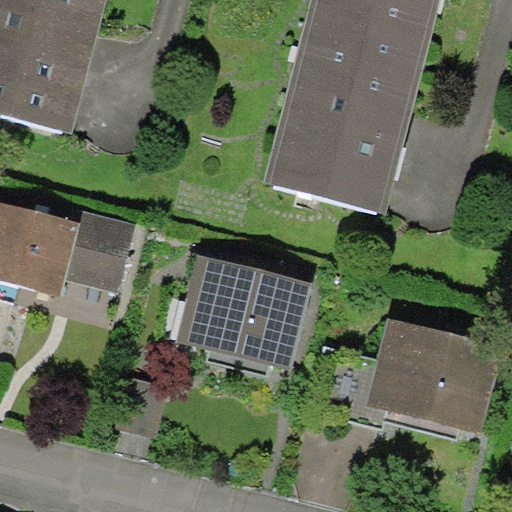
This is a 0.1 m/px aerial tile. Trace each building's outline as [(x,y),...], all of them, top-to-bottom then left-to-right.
[(0,0),(0,120),(77,140),(112,0),(0,0)] [(320,0),(273,192),(384,219),(439,0),(320,0)] [(0,288),(63,304),(79,236),(0,217),(0,288)] [(199,273),(182,350),(290,373),(307,296),(199,273)] [(392,332),(373,412),(482,438),(501,357),(392,332)]
